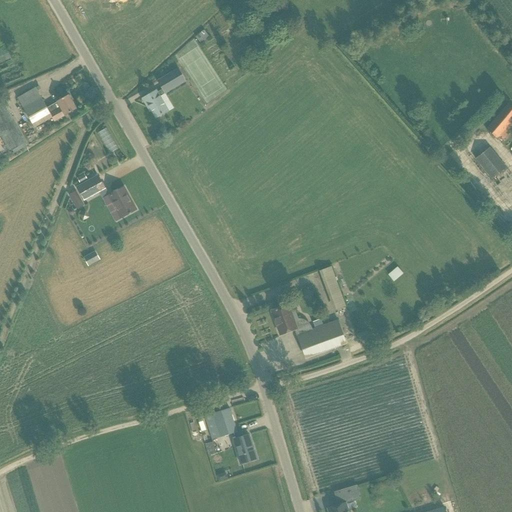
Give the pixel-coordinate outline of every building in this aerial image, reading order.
[(199,43),(209,36),(204,30),(195,37),(199,43)] [(165,94),(173,88),(186,81),(178,68),(166,75),(157,81),(165,94)] [(27,92),(17,98),(29,119),(34,127),(48,120),(52,117),(55,121),(76,109),(68,95),(57,101),(47,107),(36,88),(27,92)] [(168,111),(156,90),(142,99),(146,105),(147,104),(156,118),(168,111)] [(0,103),(0,134),(5,143),(10,152),(26,142),(21,133),(3,102),(0,103)] [(511,123),(511,106),(508,104),(486,130),(497,139),(508,125),(509,126),(511,123)] [(103,133),(112,155),(121,151),(112,129),(103,133)] [(481,155),(475,160),(491,178),(504,167),(489,149),(481,155)] [(77,187),(84,200),(105,189),(98,175),(77,187)] [(120,218),(127,214),(129,213),(129,214),(131,213),(131,212),(136,209),(124,187),(108,196),(120,218)] [(84,205),(76,191),(69,195),(77,209),(84,205)] [(100,260),(96,253),(85,260),(88,266),(100,260)] [(370,256),(346,261),(348,270),(372,265),(370,256)] [(402,282),(412,274),(405,266),(395,275),(402,282)] [(331,267),(319,271),(333,310),(345,306),(331,267)] [(308,290),(305,297),(311,299),(314,292),(308,290)] [(306,358),(347,343),(338,320),(312,329),(310,325),(309,323),(306,321),(302,319),(299,318),(296,319),(294,319),(291,314),(295,312),(297,308),(295,304),(290,302),(288,303),(288,304),(271,311),(275,321),(277,321),(281,334),(280,334),(280,335),(296,329),(298,334),(297,335),(306,358)] [(212,413),(204,416),(211,440),(237,432),(229,408),(212,413)] [(239,464),(247,462),(256,459),(249,434),(232,440),(239,464)] [(213,441),(205,444),(209,455),(216,453),(213,441)] [(49,470),(54,484),(58,482),(49,458),(37,463),(41,473),(49,470)] [(355,486),(337,491),(337,492),(341,504),(359,498),(355,487),(355,486)] [(348,511),(346,503),(339,505),(329,508),(330,511),(348,511)]
